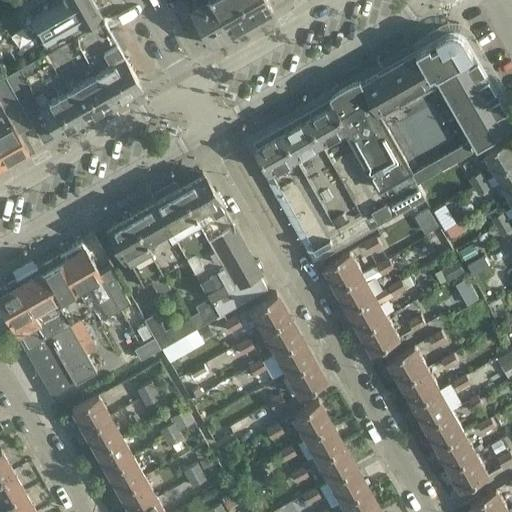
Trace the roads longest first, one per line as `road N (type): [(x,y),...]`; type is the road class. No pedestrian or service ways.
road 1 (unclassified): [(427,511),(210,130)]
road 2 (unclassified): [(210,130),(427,0)]
road 3 (residential): [(0,249),(210,130)]
road 4 (residential): [(188,90),(0,197)]
road 5 (unclassified): [(346,0),(188,90)]
road 6 (residential): [(81,511),(0,370)]
